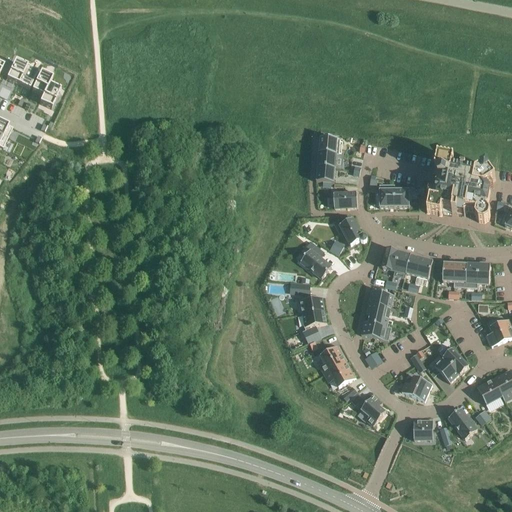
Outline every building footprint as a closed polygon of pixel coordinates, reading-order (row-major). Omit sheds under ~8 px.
[(0,74),(4,76),(9,65),(6,63),(0,60),(0,74)] [(9,65),(4,76),(7,78),(6,81),(17,86),(26,68),(15,63),(13,67),(9,65)] [(26,68),(17,86),(18,87),(18,86),(29,92),(38,74),(27,69),(26,68)] [(40,75),(31,93),(42,98),(43,98),(48,87),(49,87),(52,81),(49,80),(49,77),(44,75),(42,76),(40,75)] [(42,98),(39,104),(51,110),(56,101),(58,100),(59,98),(58,95),(60,92),(49,87),(48,87),(43,98),(42,98)] [(0,122),(0,135),(8,139),(13,129),(0,122)] [(320,140),(318,154),(336,156),(336,157),(337,157),(339,157),(340,141),(338,141),(321,140),(320,140)] [(295,154),(284,191),(296,194),(307,158),(295,154)] [(319,155),(317,169),(335,170),(336,157),(336,156),(318,154),(318,155),(319,155)] [(430,200),(427,214),(441,216),(442,211),(452,212),(452,215),(457,216),(457,215),(464,217),(465,217),(466,212),(476,214),(475,219),(479,224),(484,225),(489,221),(490,216),(487,211),(490,193),(487,193),(485,189),(495,181),(489,173),(490,173),(486,167),(484,168),(453,163),(454,161),(438,158),(435,172),(439,172),(438,179),(443,180),(443,185),(439,184),(438,188),(437,188),(434,201),(430,200)] [(317,169),(316,184),(323,184),(331,185),(334,185),(335,170),(317,169)] [(370,184),(369,190),(376,191),(377,184),(378,182),(375,182),(376,179),(375,179),(371,178),(370,184)] [(379,192),(379,210),(380,210),(394,210),(394,192),(395,192),(395,187),(379,187),(379,192)] [(395,192),(394,192),(394,210),(409,210),(409,209),(409,192),(395,192)] [(280,244),(294,197),(280,193),(266,240),(280,244)] [(357,195),(333,196),(334,211),(357,209),(357,195)] [(352,220),(340,227),(351,248),(360,243),(361,244),(364,245),(366,243),(367,241),(366,238),(363,237),(362,238),(352,220)] [(304,260),(301,264),(322,281),(327,275),(328,274),(331,269),(323,262),(320,260),(325,254),(311,243),(306,249),(310,252),(305,258),(304,259),(304,260)] [(332,248),(330,252),(339,257),(341,254),(332,248)] [(387,251),(382,270),(395,273),(399,254),(396,254),(396,253),(387,251)] [(395,273),(393,278),(404,280),(406,276),(410,257),(399,254),(395,273)] [(410,257),(406,276),(417,279),(421,260),(410,257)] [(417,279),(415,284),(426,287),(427,281),(428,282),(433,263),(421,260),(417,279)] [(443,265),(442,284),(454,284),(454,285),(455,265),(443,265)] [(454,284),(454,289),(466,290),(467,266),(455,265),(454,285),(454,284)] [(467,266),(466,290),(477,291),(478,286),(477,286),(478,267),(467,266)] [(478,267),(477,286),(478,286),(489,286),(490,267),(478,267)] [(292,285),(291,294),(310,295),(310,286),(292,285)] [(371,292),(368,305),(387,310),(391,311),(394,297),(371,292)] [(323,299),(300,303),(302,316),(325,312),(323,299)] [(368,305),(366,317),(369,317),(368,324),(368,325),(387,329),(387,328),(389,320),(385,319),(387,310),(368,305)] [(325,312),(302,316),(304,330),(305,329),(305,332),(303,333),(309,347),(310,346),(315,344),(321,341),(316,328),(327,326),(325,312)] [(493,335),(487,337),(492,349),(511,340),(511,329),(509,321),(490,329),(493,335)] [(364,323),(361,337),(388,343),(392,329),(391,329),(387,328),(387,329),(368,325),(368,324),(364,323)] [(448,347),(440,356),(444,360),(444,359),(460,376),(460,377),(469,368),(448,347)] [(325,365),(320,368),(325,376),(329,374),(347,364),(338,348),(320,357),(325,365)] [(416,357),(411,360),(416,367),(416,368),(422,365),(416,357)] [(444,360),(434,369),(450,385),(460,376),(444,359),(444,360)] [(329,374),(325,376),(329,384),(334,382),(339,390),(356,380),(347,364),(329,374)] [(511,376),(509,372),(493,381),(502,398),(505,403),(511,399),(511,396),(511,394),(511,393),(511,376)] [(402,393),(401,394),(425,404),(432,387),(414,378),(410,387),(406,385),(402,394),(402,393)] [(493,381),(477,389),(486,407),(502,398),(493,381)] [(358,396),(350,402),(353,405),(361,399),(358,396)] [(361,413),(357,417),(365,424),(366,422),(373,428),(386,414),(380,408),(382,406),(373,398),(361,412),(361,413)] [(461,411),(448,420),(465,442),(477,433),(461,411)] [(484,413),(479,416),(486,425),(490,421),(484,413)] [(479,416),(476,419),(482,427),(486,425),(479,416)] [(433,422),(414,422),(414,442),(433,442),(433,422)]
